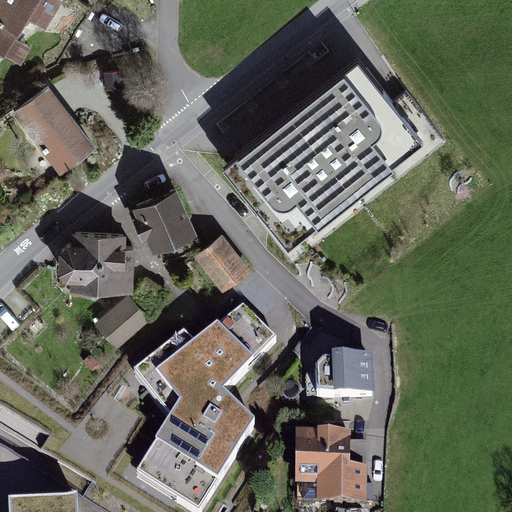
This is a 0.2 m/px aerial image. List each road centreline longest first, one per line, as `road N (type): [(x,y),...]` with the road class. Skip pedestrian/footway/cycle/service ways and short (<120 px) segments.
road 1 (residential): [(196,111),(0,272)]
road 2 (residential): [(341,0),(196,111)]
road 3 (unknown): [(0,449),(110,511)]
